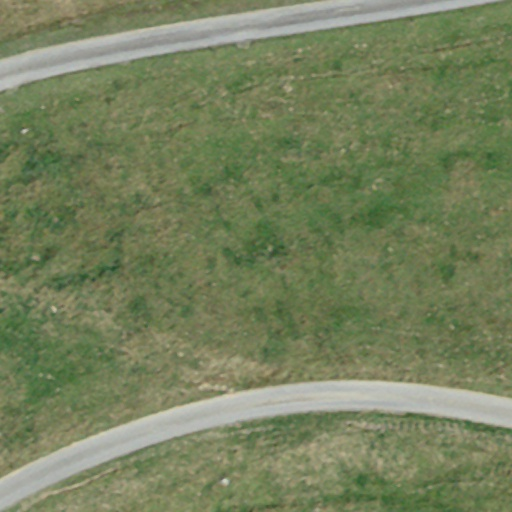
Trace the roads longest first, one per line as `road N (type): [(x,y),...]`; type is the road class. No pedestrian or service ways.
road 1 (unclassified): [(0,500),(135,436),(268,397),(374,392),(511,414)]
road 2 (unclassified): [(0,76),(168,37),(402,0)]
